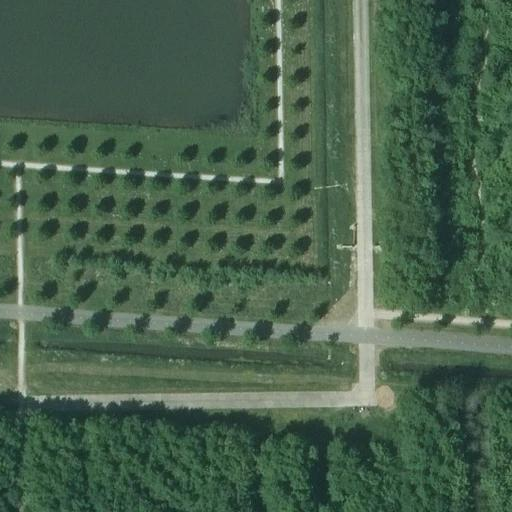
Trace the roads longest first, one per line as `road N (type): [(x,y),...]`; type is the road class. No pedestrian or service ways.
road 1 (track): [(0,375),(21,404),(360,402)]
road 2 (track): [(361,187),(358,0)]
road 3 (track): [(363,315),(361,187)]
